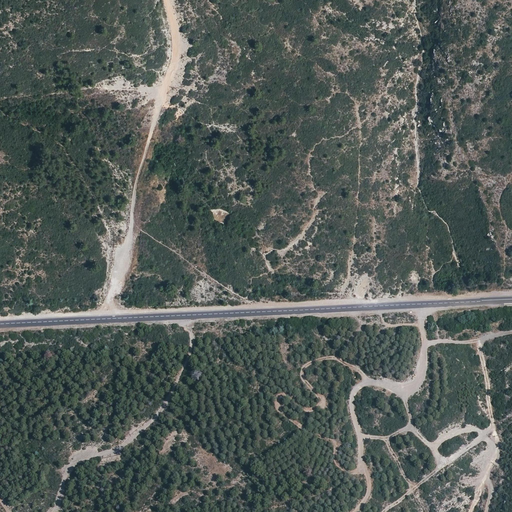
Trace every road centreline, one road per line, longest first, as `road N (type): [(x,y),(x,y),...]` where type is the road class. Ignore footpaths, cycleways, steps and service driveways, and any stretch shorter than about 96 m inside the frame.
road 1 (track): [(417,0),(424,51),(419,179),(427,201),(447,218),(454,246),(434,268),(437,320),(448,337),(478,339),(493,417),(481,486),(463,511)]
road 2 (unclassified): [(511,299),(0,325)]
road 3 (track): [(100,320),(124,263),(137,176),(172,69),(165,0)]
